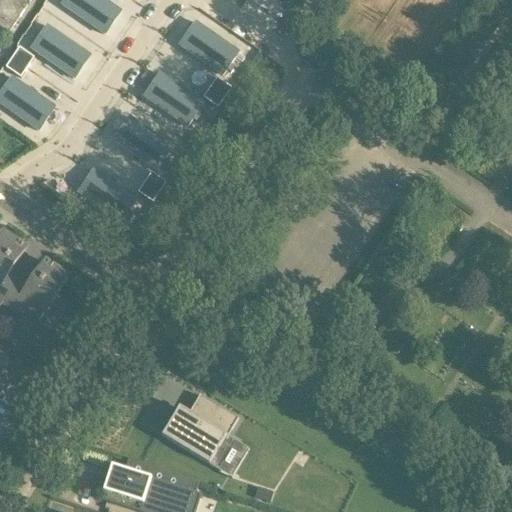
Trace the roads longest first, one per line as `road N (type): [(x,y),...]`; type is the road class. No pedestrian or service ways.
road 1 (residential): [(0,511),(148,293)]
road 2 (residential): [(4,197),(55,160),(169,0)]
road 3 (unknown): [(73,38),(112,81),(182,106),(238,159)]
road 4 (residential): [(148,293),(266,122)]
road 5 (residential): [(148,293),(4,197)]
road 6 (residential): [(205,0),(283,50),(294,87)]
